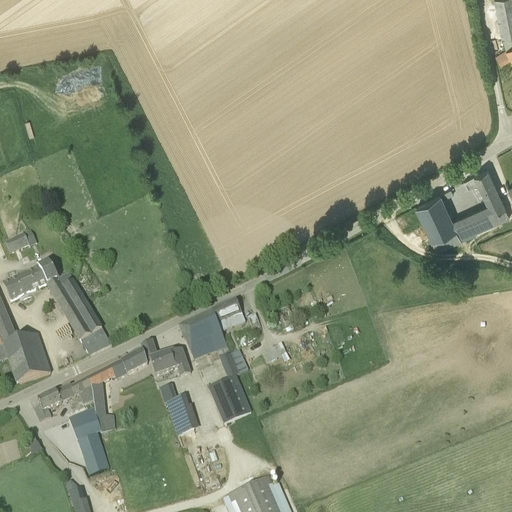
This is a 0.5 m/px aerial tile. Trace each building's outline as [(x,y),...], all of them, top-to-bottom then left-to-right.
[(511,0),(494,0),(502,39),(511,36),(511,0)] [(511,47),(506,51),(496,57),(501,65),(511,59),(511,61),(511,47)] [(476,233),(510,218),(488,170),(474,176),(465,182),(469,189),(478,185),(488,206),(459,219),(455,209),(448,212),(443,200),(454,194),(451,189),(417,208),(437,253),(476,235),(476,233)] [(14,239),(4,243),(10,255),(19,251),(28,247),(29,248),(37,245),(31,231),(14,238),(14,239)] [(50,265),(21,279),(28,295),(47,286),(64,315),(89,358),(112,347),(102,331),(74,282),(73,282),(69,274),(59,280),(50,265)] [(10,304),(28,295),(21,279),(3,289),(10,304)] [(221,333),(245,324),(237,303),(212,313),(212,314),(221,333)] [(37,336),(17,344),(0,304),(0,336),(8,361),(17,387),(50,375),(48,366),(37,336)] [(226,347),(222,336),(221,333),(212,314),(179,329),(185,342),(194,361),(226,347)] [(254,334),(262,331),(255,316),(248,319),(254,334)] [(191,375),(182,352),(158,360),(152,343),(140,349),(141,350),(142,354),(146,364),(150,363),(152,369),(155,377),(170,372),(178,369),(181,378),(191,375)] [(267,365),(286,355),(281,346),(262,355),(267,365)] [(146,364),(142,354),(141,350),(134,352),(136,357),(87,382),(91,391),(94,404),(95,412),(96,421),(100,435),(108,432),(106,417),(102,386),(115,380),(116,382),(147,367),(149,371),(152,369),(150,363),(146,364)] [(230,356),(239,376),(248,372),(239,352),(230,356)] [(239,376),(230,356),(219,361),(228,380),(218,385),(209,389),(224,426),(234,422),(251,414),(235,378),(239,376)] [(80,396),(84,407),(94,404),(91,391),(87,382),(72,389),(71,387),(64,390),(69,401),(80,396)] [(179,437),(186,434),(194,432),(183,398),(176,401),(171,387),(159,391),(164,405),(168,404),(179,437)] [(47,411),(69,401),(64,390),(56,394),(56,393),(38,402),(40,408),(34,411),(40,424),(51,419),(47,411)] [(97,436),(100,435),(96,421),(95,412),(69,422),(77,442),(97,436)] [(89,477),(109,470),(97,436),(77,442),(89,477)] [(35,439),(27,442),(30,448),(29,448),(32,455),(42,451),(39,444),(37,445),(35,439)] [(234,511),(283,511),(269,478),(228,496),(234,511)] [(73,511),(89,511),(87,501),(85,501),(81,490),(70,493),(73,505),(72,505),(73,511)]
